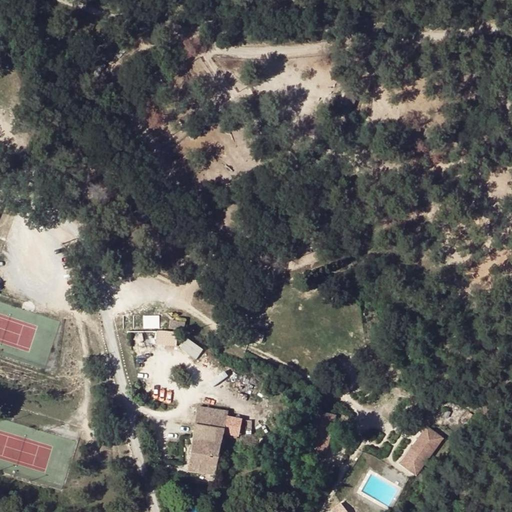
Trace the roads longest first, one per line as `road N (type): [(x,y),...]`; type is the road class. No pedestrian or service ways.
road 1 (unclassified): [(70,0),(222,52),(423,44),(511,27)]
road 2 (unclassified): [(156,511),(97,285)]
road 3 (unclassified): [(0,187),(75,228),(97,285)]
